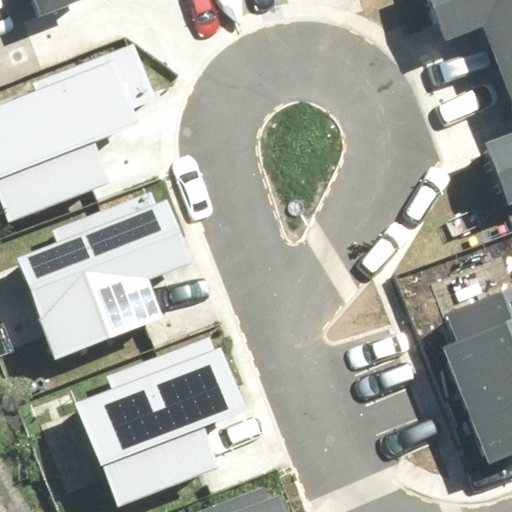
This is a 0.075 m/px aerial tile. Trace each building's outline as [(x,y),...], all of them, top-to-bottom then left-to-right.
[(25,0),(30,12),(62,0),(25,0)] [(494,58),(511,51),(511,0),(430,0),(439,24),(475,11),(494,58)] [(511,51),(494,58),(511,106),(474,120),(502,193),(511,189),(511,51)] [(0,115),(0,224),(99,185),(85,150),(131,131),(101,57),(0,97),(0,106),(3,114),(0,115)] [(11,261),(49,354),(151,313),(137,278),(183,260),(153,185),(49,227),(55,243),(11,261)] [(442,342),(484,451),(511,440),(511,287),(444,313),(453,337),(442,342)] [(69,410),(107,504),(209,463),(195,428),(241,409),(211,335),(107,376),(113,392),(69,410)] [(279,511),(265,477),(177,511),(279,511)]
